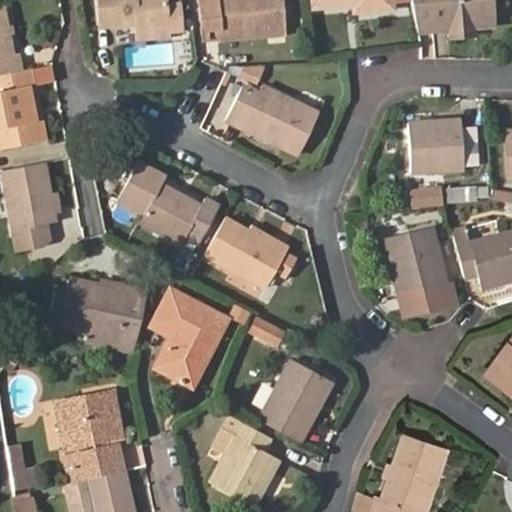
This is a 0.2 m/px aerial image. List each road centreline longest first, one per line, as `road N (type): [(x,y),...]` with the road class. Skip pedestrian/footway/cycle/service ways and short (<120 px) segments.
road 1 (residential): [(323,201),(71,94)]
road 2 (residential): [(511,79),(403,77),(365,99),(323,201)]
road 3 (residential): [(323,201),(340,304),(396,365)]
road 4 (residential): [(396,365),(345,457),(332,511)]
road 5 (residential): [(396,365),(511,447)]
road 6 (residential): [(71,94),(91,225)]
